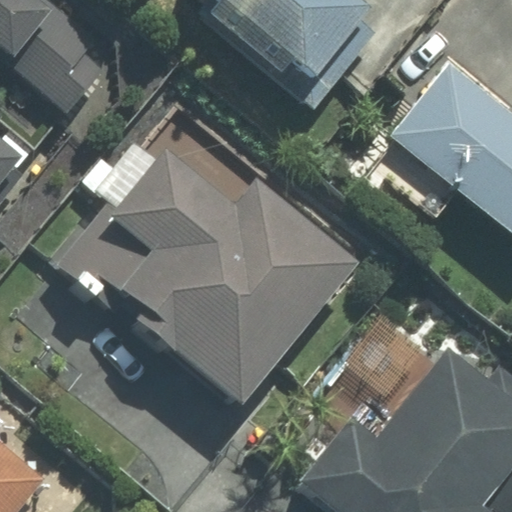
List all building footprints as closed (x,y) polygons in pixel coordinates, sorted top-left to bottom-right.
[(0,0),(0,98),(43,133),(88,77),(71,63),(84,48),(23,0),(0,0)] [(145,0),(144,1),(248,95),(269,72),(289,90),(348,24),(321,0),(145,0)] [(439,77),(375,153),(507,265),(511,259),(511,110),(498,127),(439,77)] [(210,416),(332,281),(235,193),(206,224),(121,147),(95,176),(88,170),(21,244),(210,416)] [(313,431),(263,497),(283,511),(511,511),(511,395),(483,373),(463,399),(421,367),(350,459),(313,431)] [(0,511),(10,511),(33,489),(0,457),(0,511)]
